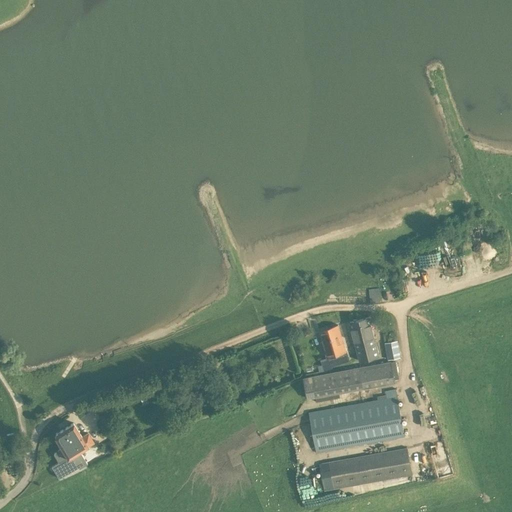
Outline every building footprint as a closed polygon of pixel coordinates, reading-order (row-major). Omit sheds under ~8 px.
[(462,255),(478,253),(475,233),(459,235),(462,255)] [(379,289),(369,290),(370,303),(380,302),(379,289)] [(360,361),(369,358),(379,356),(370,317),(350,322),(360,361)] [(330,367),(344,363),(342,353),(346,352),(338,325),(319,331),(330,367)] [(398,341),(385,343),(388,360),(401,357),(398,341)] [(395,383),(391,362),(303,378),(307,399),(395,383)] [(405,437),(396,389),(386,390),(386,395),(380,397),(380,399),(311,412),(318,453),(405,437)] [(79,455),(81,453),(80,451),(87,446),(88,447),(94,443),(88,433),(82,437),(73,423),(64,429),(70,440),(73,439),(76,444),(74,446),(79,455)] [(87,463),(81,453),(79,455),(74,446),(76,444),(73,439),(70,440),(64,429),(56,434),(55,438),(61,448),(54,453),(54,455),(58,462),(51,466),(58,478),(78,467),(79,468),(87,463)] [(123,432),(102,444),(107,453),(128,441),(123,432)] [(320,464),(326,491),(412,475),(407,448),(320,464)]
